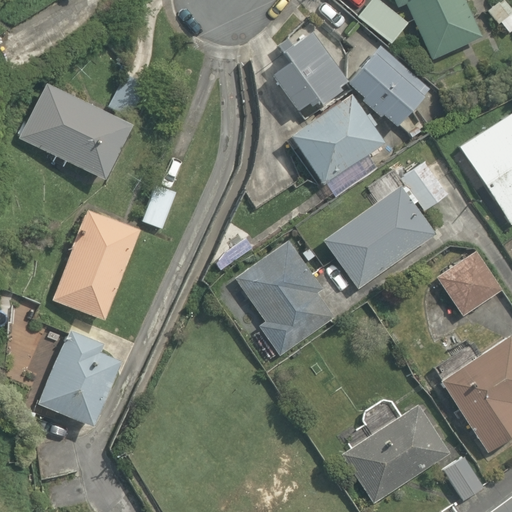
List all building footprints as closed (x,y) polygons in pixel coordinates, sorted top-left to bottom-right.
[(375,0),(365,0),(354,16),(388,41),(403,20),(375,0)] [(391,0),(393,4),(402,0),(403,0),(430,58),(479,36),(463,0),(391,0)] [(284,59),(267,69),(293,109),(308,99),(311,103),(356,74),(322,21),(311,28),(307,23),(274,44),(284,59)] [(425,84),(379,49),(372,44),(354,67),(359,71),(349,85),(352,88),(362,95),(358,100),(392,127),(425,84)] [(140,86),(119,76),(105,106),(127,116),(140,86)] [(125,122),(44,83),(17,138),(98,177),(125,122)] [(288,131),(297,144),(293,147),(317,180),(321,177),(376,137),(343,91),(288,131)] [(511,114),(508,108),(454,144),(507,222),(511,218),(511,114)] [(444,193),(420,161),(400,175),(424,208),(444,193)] [(174,188),(152,180),(137,221),(159,229),(174,188)] [(431,230),(396,185),(321,243),(356,288),(431,230)] [(132,224),(81,206),(48,297),(99,315),(132,224)] [(328,267),(319,274),(311,263),(307,266),(286,236),(230,275),(260,318),(255,322),(277,354),(333,315),(352,301),(328,267)] [(473,253),(432,278),(456,318),(498,293),(473,253)] [(103,351),(105,346),(65,332),(40,405),(89,423),(113,355),(103,351)] [(511,342),(505,332),(475,353),(470,346),(431,372),(436,379),(486,452),(511,434),(511,342)] [(444,454),(411,405),(337,454),(370,503),(444,454)] [(291,511),(315,485),(304,474),(314,463),(279,431),(207,511),(291,511)] [(464,457),(442,472),(459,499),(482,484),(464,457)] [(77,511),(74,500),(45,509),(46,511),(77,511)]
